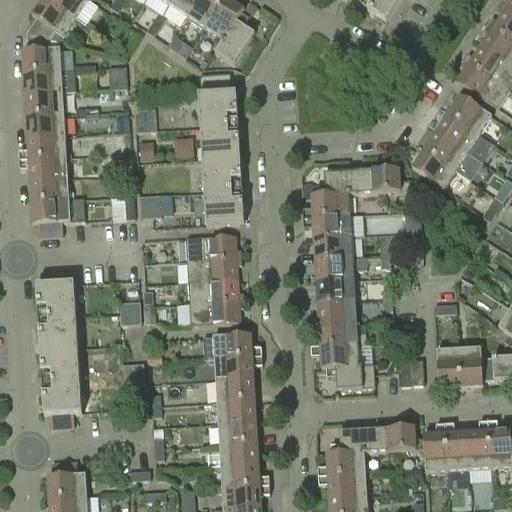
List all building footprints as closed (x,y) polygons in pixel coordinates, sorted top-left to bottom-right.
[(45,0),(44,3),(76,23),(88,5),(81,0),(80,0),(45,0)] [(153,0),(169,11),(175,0),(153,0)] [(175,0),(169,11),(187,22),(201,0),(175,0)] [(205,34),(227,0),(201,0),(187,22),(205,34)] [(227,0),(205,34),(222,46),(223,46),(241,18),(242,19),(244,15),(233,7),(238,0),(227,0)] [(404,0),(344,0),(386,27),(404,0)] [(36,24),(26,39),(50,45),(55,36),(63,42),(76,23),(44,3),(32,21),(36,24)] [(124,8),(117,3),(111,12),(118,17),(124,8)] [(247,10),(244,15),(242,19),(249,23),(254,15),(247,10)] [(492,23),(488,30),(511,45),(511,19),(504,14),(496,26),(492,23)] [(153,27),(160,32),(166,22),(159,17),(153,27)] [(223,46),(222,46),(215,58),(233,70),(254,38),(244,31),(249,23),(242,19),(241,18),(223,46)] [(93,39),(98,32),(89,26),(84,33),(93,39)] [(154,40),(160,32),(153,27),(147,36),(154,40)] [(488,39),(480,50),(511,71),(511,45),(488,30),(484,36),(488,39)] [(107,38),(98,32),(93,39),(102,45),(107,38)] [(22,57),(24,79),(61,77),(60,55),(50,55),(50,45),(26,39),(28,57),(22,57)] [(187,49),(181,58),(180,59),(185,63),(186,62),(192,53),(187,49)] [(468,59),(464,66),(510,96),(511,92),(511,71),(480,50),(472,62),(468,59)] [(498,114),(510,96),(464,66),(460,72),(464,74),(456,87),(498,114)] [(74,80),(85,79),(84,70),(74,71),(74,76),(74,80)] [(84,70),(85,79),(97,78),(96,70),(84,70)] [(107,72),(108,93),(125,92),(124,71),(107,72)] [(61,77),(24,79),(25,100),(63,98),(76,97),(75,80),(74,80),(74,76),(61,77)] [(199,81),(200,95),(201,101),(232,99),(230,79),(199,81)] [(25,100),(26,122),(64,120),(63,98),(25,100)] [(198,101),(202,166),(240,164),(236,98),(232,99),(201,101),(198,101)] [(448,120),(480,141),(492,123),(460,101),(448,120)] [(98,113),(87,114),(87,122),(98,122),(98,113)] [(77,123),(87,122),(87,114),(76,114),(77,123)] [(135,123),(149,122),(149,114),(135,115),(135,123)] [(64,120),(26,122),(28,144),(65,141),(64,120)] [(448,120),(436,138),(468,159),(480,141),(448,120)] [(136,130),(150,129),(150,125),(149,122),(135,123),(136,130)] [(136,137),(150,136),(150,129),(136,130),(136,137)] [(436,138),(424,156),(456,177),(471,187),(483,169),(468,159),(436,138)] [(19,157),(19,166),(67,163),(65,141),(28,144),(28,156),(19,157)] [(139,147),(141,166),(154,165),(153,146),(139,147)] [(443,195),(456,177),(424,156),(412,174),(443,195)] [(30,186),(68,184),(67,163),(19,166),(20,175),(29,174),(30,186)] [(202,166),(206,231),(244,229),(240,164),(202,166)] [(399,174),(362,176),(363,199),(410,196),(409,187),(400,187),(399,174)] [(316,192),(316,201),(349,199),(349,200),(363,199),(362,176),(324,179),(325,192),(316,192)] [(30,186),(31,208),(69,206),(68,184),(30,186)] [(499,195),(508,200),(511,193),(511,187),(507,184),(499,195)] [(351,221),(349,200),(349,199),(316,201),(311,201),(312,214),(303,215),(303,224),(351,221)] [(126,213),(135,213),(134,201),(125,202),(126,213)] [(69,206),(32,208),(33,230),(38,230),(38,242),(63,241),(62,229),(71,228),(85,227),(83,205),(69,206)] [(491,226),(497,216),(489,212),(483,221),(491,226)] [(126,213),(126,224),(135,223),(135,213),(126,213)] [(313,232),(314,245),(352,242),(351,221),(303,224),(304,233),(313,232)] [(186,244),(187,266),(242,263),(241,256),(236,256),(235,241),(186,244)] [(353,264),(352,242),(314,245),(315,266),(353,264)] [(399,250),(380,251),(381,262),(390,262),(400,261),(399,250)] [(391,273),(390,262),(381,262),(382,273),(391,273)] [(242,263),(187,266),(188,288),(238,285),(237,271),(242,271),(242,263)] [(353,264),(315,266),(316,288),(354,286),(354,276),(367,275),(367,263),(353,264)] [(501,287),(506,280),(498,274),(492,281),(501,287)] [(41,277),(41,291),(66,289),(66,276),(41,277)] [(511,290),(511,283),(506,280),(501,287),(510,293),(511,290)] [(188,288),(189,310),(244,306),(244,299),(239,299),(238,285),(188,288)] [(356,307),(354,286),(316,288),(318,309),(356,307)] [(36,291),(40,356),(78,354),(74,289),(66,289),(41,291),(36,291)] [(384,306),(393,305),(392,294),(383,295),(384,306)] [(145,297),(145,312),(156,312),(155,297),(145,297)] [(393,316),(393,305),(384,306),(384,316),(393,316)] [(127,315),(141,314),(141,306),(127,307),(127,315)] [(244,306),(189,310),(191,332),(241,329),(240,314),(245,314),(244,306)] [(318,309),(319,331),(357,329),(356,307),(318,309)] [(457,309),(445,310),(446,319),(457,318),(457,309)] [(435,319),(446,319),(445,310),(435,310),(435,319)] [(157,328),(156,312),(145,312),(146,329),(157,328)] [(128,322),(141,321),(141,314),(127,315),(127,318),(128,322)] [(511,315),(511,314),(498,333),(509,340),(504,347),(511,351),(511,315)] [(128,322),(128,329),(142,328),(141,321),(128,322)] [(320,343),(310,344),(311,353),(358,350),(367,350),(366,341),(358,341),(357,331),(357,329),(319,331),(320,343)] [(251,340),(203,343),(205,365),(214,365),(262,362),(261,353),(252,353),(251,340)] [(322,374),(326,374),(326,373),(359,372),(359,371),(358,350),(311,353),(311,362),(321,361),(322,374)] [(483,391),(483,386),(482,386),(481,364),(481,353),(459,355),(461,393),(483,391)] [(49,421),(75,420),(82,419),(78,354),(40,356),(44,421),(49,421)] [(439,394),(461,393),(459,355),(437,356),(439,394)] [(162,368),(161,360),(149,360),(150,369),(162,368)] [(511,361),(481,364),(482,386),(483,386),(511,384),(511,361)] [(262,371),(262,362),(214,365),(216,386),(254,384),(253,371),(262,371)] [(423,365),(410,366),(411,391),(425,390),(423,365)] [(399,391),(411,391),(410,366),(398,367),(399,391)] [(131,376),(145,376),(144,368),(130,369),(131,376)] [(373,370),(359,371),(359,372),(326,373),(326,374),(327,383),(336,382),(337,395),(375,393),(373,370)] [(145,383),(145,376),(131,376),(131,380),(131,384),(145,383)] [(216,386),(217,408),(255,405),(254,384),(216,386)] [(152,400),(153,412),(162,411),(161,399),(152,400)] [(256,427),(255,405),(217,408),(218,429),(256,427)] [(162,421),(162,411),(153,412),(153,422),(162,421)] [(75,433),(75,420),(49,421),(50,434),(75,433)] [(497,426),(488,427),(491,474),(511,473),(511,439),(511,440),(510,435),(497,436),(497,426)] [(218,429),(219,451),(257,448),(256,427),(218,429)] [(479,437),(467,437),(469,476),(491,474),(488,427),(479,427),(479,437)] [(423,440),(423,445),(424,445),(425,454),(424,454),(425,478),(448,477),(445,429),(436,430),(436,439),(423,440)] [(448,477),(469,476),(467,437),(454,438),(454,429),(445,429),(448,477)] [(414,432),(377,434),(378,457),(424,454),(425,454),(424,445),(423,445),(415,445),(414,432)] [(331,450),(331,459),(331,460),(364,457),(364,458),(378,457),(377,434),(340,437),(340,450),(331,450)] [(155,443),(155,455),(164,454),(164,443),(155,443)] [(219,451),(221,472),(259,470),(257,448),(219,451)] [(165,465),(164,454),(155,455),(156,465),(165,465)] [(318,473),(318,482),(366,479),(364,458),(364,457),(331,460),(331,459),(326,459),(327,472),(318,473)] [(77,480),(77,468),(52,469),(52,482),(48,482),(49,504),(87,502),(86,480),(77,480)] [(259,482),(259,470),(221,472),(222,494),(269,491),(269,482),(259,482)] [(140,476),(141,485),(151,484),(151,475),(140,476)] [(129,486),(141,485),(140,476),(129,477),(129,486)] [(367,501),(366,479),(318,482),(319,491),(328,490),(329,503),(367,501)] [(222,494),(223,511),(261,511),(261,500),(270,500),(269,491),(222,494)] [(145,507),(155,506),(154,497),(144,498),(145,507)] [(154,497),(155,506),(167,505),(166,497),(154,497)] [(329,503),(329,511),(367,511),(367,501),(329,503)] [(49,504),(49,511),(87,511),(87,502),(49,504)]
